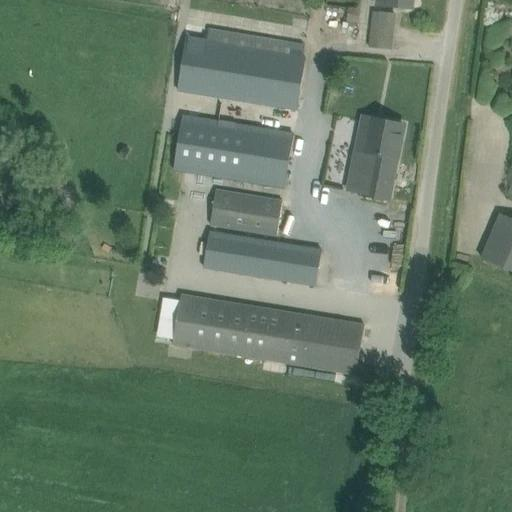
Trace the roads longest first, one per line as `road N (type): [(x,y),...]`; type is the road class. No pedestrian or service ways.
road 1 (unclassified): [(406,361),(458,0)]
road 2 (track): [(406,361),(408,425),(396,511)]
